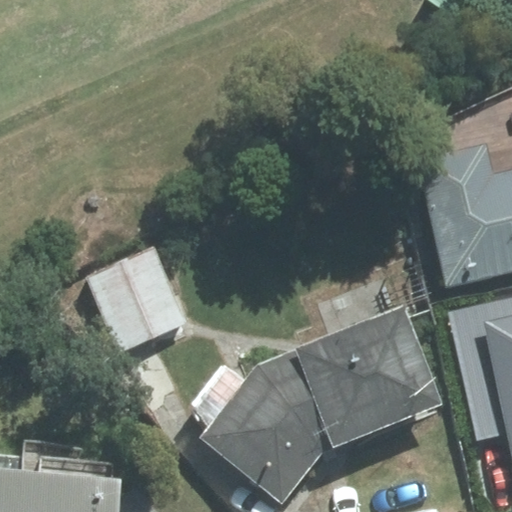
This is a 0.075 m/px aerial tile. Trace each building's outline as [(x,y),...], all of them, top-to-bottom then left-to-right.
[(511,156),(415,176),(439,294),(511,279),(511,156)] [(175,325),(146,251),(49,288),(77,362),(175,325)] [(511,322),(483,329),(476,297),(437,306),(444,337),(454,383),(482,377),(509,497),(511,496),(511,322)] [(387,317),(283,362),(249,370),(235,388),(218,374),(184,418),(202,431),(195,441),(277,504),(319,449),(324,459),(429,413),(387,317)] [(0,478),(0,511),(101,511),(104,487),(0,478)]
